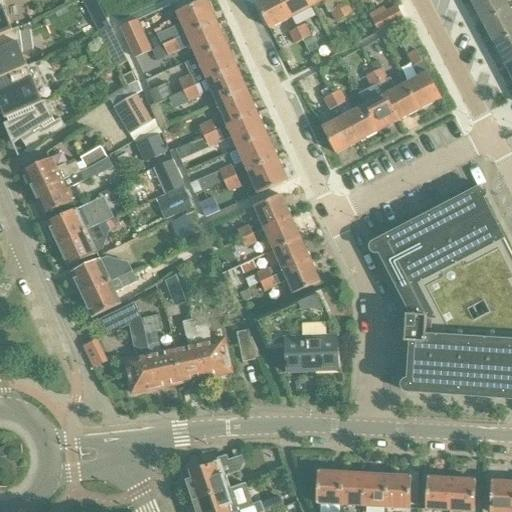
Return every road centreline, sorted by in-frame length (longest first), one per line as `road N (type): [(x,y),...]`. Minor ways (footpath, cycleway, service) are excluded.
road 1 (residential): [(335,211),(234,0)]
road 2 (residential): [(370,434),(376,313),(335,211)]
road 3 (tertiary): [(370,434),(180,434)]
road 4 (residential): [(335,211),(489,140)]
road 5 (residential): [(489,140),(417,0)]
road 6 (tertiary): [(511,443),(370,434)]
